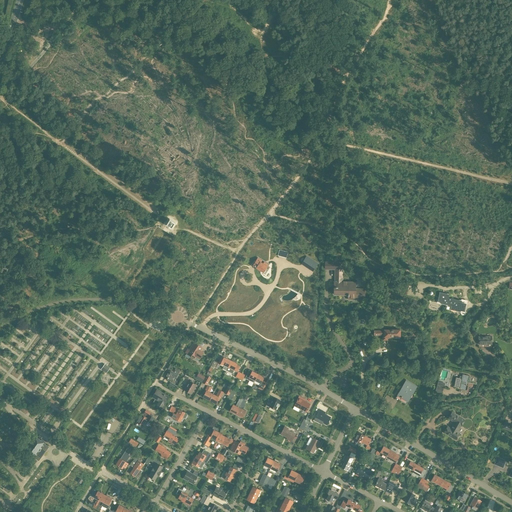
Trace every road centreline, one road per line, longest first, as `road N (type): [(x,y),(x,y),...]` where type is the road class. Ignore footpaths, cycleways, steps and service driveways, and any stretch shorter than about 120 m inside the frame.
road 1 (residential): [(354,408),(189,323)]
road 2 (residential): [(511,502),(354,408)]
road 3 (track): [(101,470),(189,323)]
road 4 (track): [(390,0),(322,135)]
road 5 (track): [(322,135),(241,244)]
